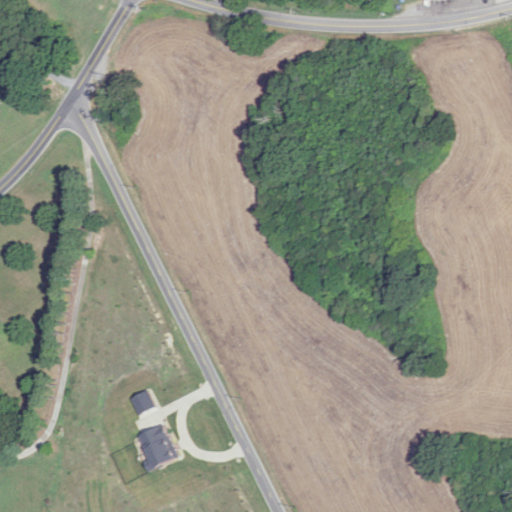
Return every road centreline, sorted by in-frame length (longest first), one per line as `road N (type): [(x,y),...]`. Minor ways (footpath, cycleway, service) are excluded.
road 1 (residential): [(276,511),(70,101)]
road 2 (residential): [(511,5),(437,25),(323,27),(199,0)]
road 3 (residential): [(0,189),(136,0)]
